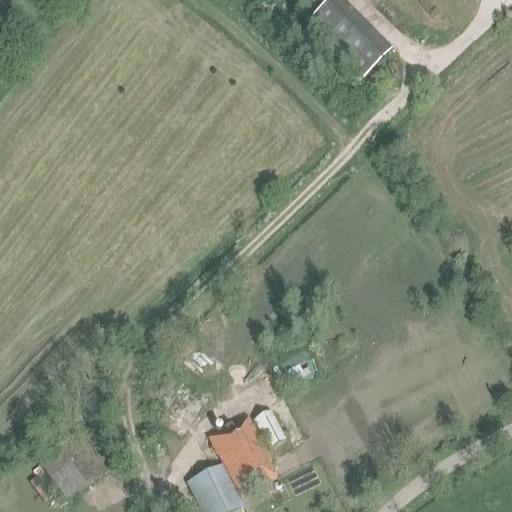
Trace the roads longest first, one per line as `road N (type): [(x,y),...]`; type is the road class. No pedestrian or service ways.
road 1 (track): [(162,511),(142,478),(121,399),(123,372),(350,145),(272,59),(192,0)]
road 2 (unclassified): [(387,511),(455,459),(511,431)]
